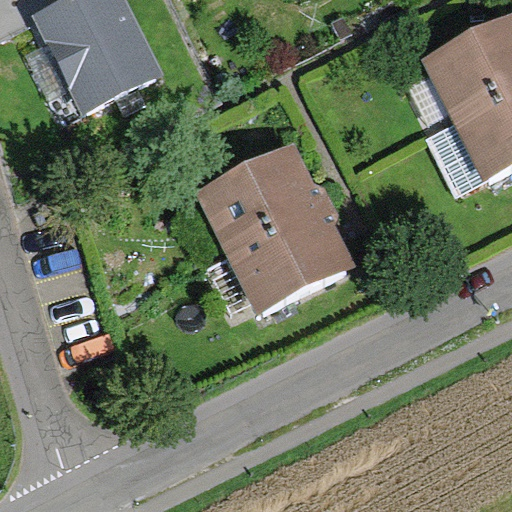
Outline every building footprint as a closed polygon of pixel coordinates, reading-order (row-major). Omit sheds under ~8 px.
[(162,80),(121,0),(75,0),(73,1),(36,20),(87,118),(162,80)] [(511,25),(426,71),(456,129),(511,100),(511,25)] [(511,173),(511,100),(456,129),(485,187),(511,173)] [(199,201),(229,260),(325,212),(296,153),(199,201)] [(354,269),(325,212),(229,260),(258,318),(354,269)]
